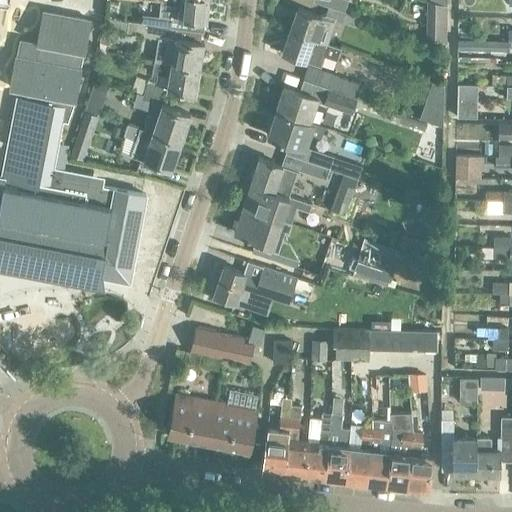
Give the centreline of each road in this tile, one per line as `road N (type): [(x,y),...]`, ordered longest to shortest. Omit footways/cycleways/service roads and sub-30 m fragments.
road 1 (residential): [(249,0),(235,97),(213,171),(140,384),(111,415)]
road 2 (residential): [(377,511),(166,488)]
